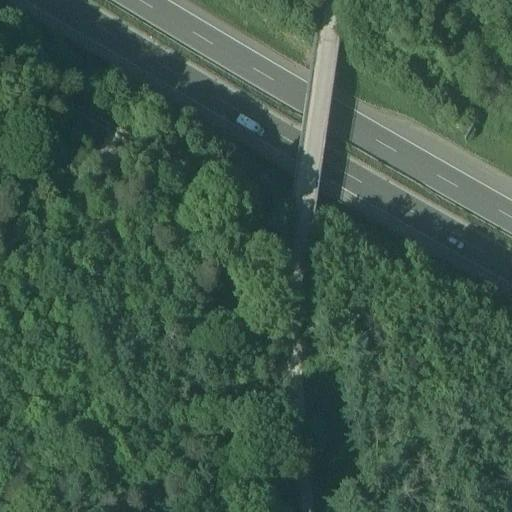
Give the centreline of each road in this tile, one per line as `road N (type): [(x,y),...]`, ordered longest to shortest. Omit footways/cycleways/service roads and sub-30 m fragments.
road 1 (motorway): [(56,0),(511,266)]
road 2 (track): [(335,0),(305,208),(307,511)]
road 3 (motorway): [(511,216),(148,0)]
road 4 (track): [(181,174),(247,210),(256,471),(247,511)]
road 5 (track): [(0,67),(181,174)]
road 6 (track): [(181,174),(0,153)]
